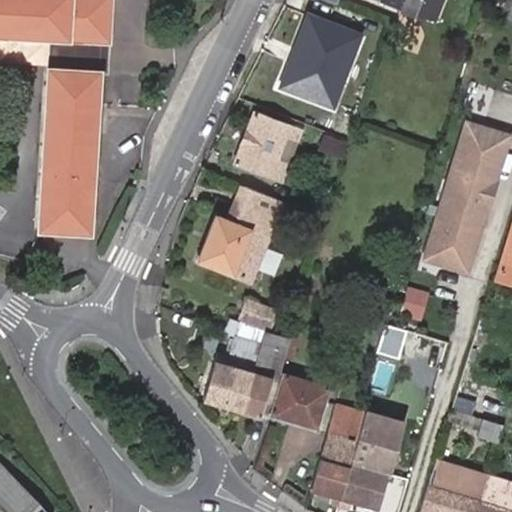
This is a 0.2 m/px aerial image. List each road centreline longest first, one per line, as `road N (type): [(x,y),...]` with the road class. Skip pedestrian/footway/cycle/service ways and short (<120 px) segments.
road 1 (residential): [(253,0),(131,261)]
road 2 (residential): [(215,461),(120,331)]
road 3 (residential): [(43,363),(131,492)]
